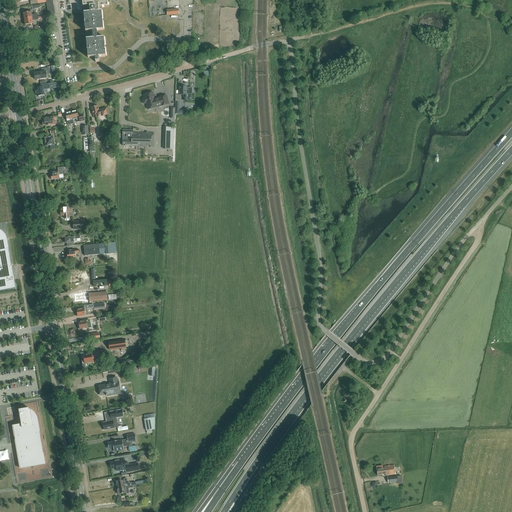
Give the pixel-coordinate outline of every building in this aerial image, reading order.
[(45,0),(48,16),(52,15),(55,15),(52,0),(45,0)] [(86,0),(87,12),(84,13),(85,32),(92,31),(93,39),(86,39),(88,58),(95,57),(96,62),(99,62),(99,57),(106,56),(104,38),(97,38),(97,31),(104,30),(102,11),(96,12),(96,9),(105,8),(104,0),(148,0),(149,0),(138,1),(138,4),(139,4),(141,24),(160,22),(159,12),(175,10),(175,8),(179,8),(178,1),(176,1),(176,0),(86,0)] [(38,19),(38,17),(23,19),(24,25),(33,24),(33,21),(38,20),(38,19)] [(43,72),(34,74),(36,80),(37,80),(37,81),(40,80),(40,79),(44,79),(43,76),(46,75),(50,74),(49,68),(42,69),(43,72)] [(47,88),(47,87),(52,86),(51,83),(41,85),(41,88),(36,89),(38,96),(45,95),(44,88),(47,88)] [(155,99),(153,93),(144,95),(144,98),(143,98),(142,100),(143,103),(144,104),(146,103),(147,106),(151,105),(153,106),(156,106),(157,107),(161,106),(169,104),(166,96),(159,98),(158,100),(157,100),(155,99)] [(180,102),(176,102),(176,114),(186,114),(186,110),(180,110),(180,102)] [(96,115),(96,117),(108,114),(106,108),(99,110),(98,106),(91,107),(93,115),(96,115)] [(74,111),(72,111),(72,112),(71,112),(73,120),(76,119),(77,123),(84,121),(83,114),(78,115),(77,110),(75,111),(74,111)] [(68,125),(74,124),(73,120),(71,112),(70,112),(69,112),(68,112),(68,113),(65,113),(68,125)] [(42,122),(42,123),(42,125),(43,125),(43,126),(51,125),(50,122),(55,122),(54,117),(42,118),(43,121),(42,121),(42,122)] [(164,128),(163,149),(173,150),(173,142),(169,142),(170,128),(164,128)] [(150,146),(150,148),(154,148),(155,133),(133,133),(133,131),(123,130),(123,137),(132,137),(132,141),(123,140),(123,145),(135,145),(136,147),(147,148),(147,146),(150,146)] [(44,138),(44,142),(45,141),(46,146),(54,145),(53,136),(44,138),(45,138),(44,138)] [(51,179),(51,180),(59,178),(59,175),(63,174),(63,171),(64,171),(64,167),(58,168),(58,171),(51,172),(51,175),(51,176),(50,177),(50,178),(51,179)] [(61,216),(64,216),(64,219),(70,219),(69,211),(72,211),(72,208),(69,208),(61,208),(61,211),(61,212),(60,213),(60,214),(61,215),(61,216)] [(6,238),(6,237),(6,236),(5,235),(4,233),(3,232),(2,231),(0,230),(0,291),(16,288),(14,277),(13,277),(7,240),(6,238)] [(84,246),(85,256),(105,254),(116,253),(115,243),(105,244),(84,246)] [(67,250),(67,254),(66,254),(67,257),(67,258),(75,257),(75,253),(79,253),(79,250),(67,250)] [(89,299),(89,294),(89,291),(81,292),(81,294),(74,294),(75,300),(84,299),(84,301),(89,300),(89,299)] [(106,292),(89,294),(89,299),(89,300),(89,302),(107,300),(106,292)] [(76,313),(77,316),(78,316),(85,315),(88,315),(88,311),(85,311),(84,308),(80,309),(77,310),(77,312),(76,313)] [(78,325),(79,329),(80,329),(82,329),(82,330),(87,329),(86,328),(88,328),(91,327),(91,323),(90,324),(90,320),(87,320),(83,321),(79,322),(79,325),(78,325)] [(125,340),(109,342),(110,350),(126,348),(125,340)] [(84,363),(85,363),(85,364),(92,362),(93,363),(107,361),(106,350),(91,353),(91,354),(84,355),(85,361),(84,361),(84,363)] [(106,395),(106,396),(116,394),(115,393),(120,392),(119,383),(118,383),(117,378),(109,379),(110,384),(99,386),(100,396),(106,395)] [(29,410),(29,408),(19,410),(21,424),(12,425),(13,429),(20,468),(22,468),(22,469),(46,464),(44,457),(37,419),(37,418),(37,417),(36,416),(35,415),(35,414),(34,413),(33,412),(32,411),(31,411),(30,410),(29,410)] [(103,424),(102,424),(103,428),(104,427),(104,430),(118,427),(117,418),(121,417),(120,410),(110,412),(111,418),(107,419),(108,422),(103,423),(103,424)] [(155,418),(146,419),(148,430),(155,429),(155,418)] [(113,448),(114,452),(124,450),(123,446),(130,445),(130,442),(136,441),(135,434),(127,435),(128,440),(122,441),(122,440),(117,441),(113,441),(113,442),(108,443),(108,445),(107,446),(108,448),(109,448),(109,449),(113,448)] [(0,460),(9,459),(8,453),(11,453),(9,444),(4,445),(4,443),(1,443),(1,447),(0,446),(0,460)] [(109,465),(110,467),(111,467),(111,469),(117,468),(117,471),(126,469),(126,468),(127,468),(128,472),(139,470),(137,462),(128,464),(128,462),(124,463),(124,460),(119,461),(119,460),(118,460),(118,461),(116,462),(116,461),(115,461),(115,462),(110,462),(110,465),(109,465)] [(383,466),(376,466),(377,475),(385,474),(386,475),(395,474),(394,465),(384,466),(385,468),(383,469),(383,466)] [(116,482),(115,482),(116,485),(117,485),(117,486),(118,488),(133,485),(136,485),(135,482),(128,483),(127,479),(124,479),(124,480),(116,481),(116,482)] [(118,490),(117,491),(117,494),(118,493),(118,494),(126,493),(126,494),(129,493),(128,488),(133,488),(133,485),(118,488),(118,490),(117,490),(118,490)]
